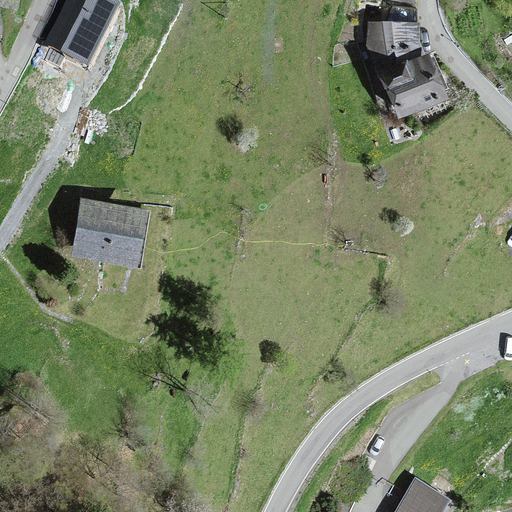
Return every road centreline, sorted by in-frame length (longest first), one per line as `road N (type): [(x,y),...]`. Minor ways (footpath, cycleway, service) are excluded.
road 1 (tertiary): [(511,322),(361,400),(315,446),(276,511)]
road 2 (residential): [(79,91),(0,241)]
road 3 (residential): [(511,117),(453,55),(429,0)]
